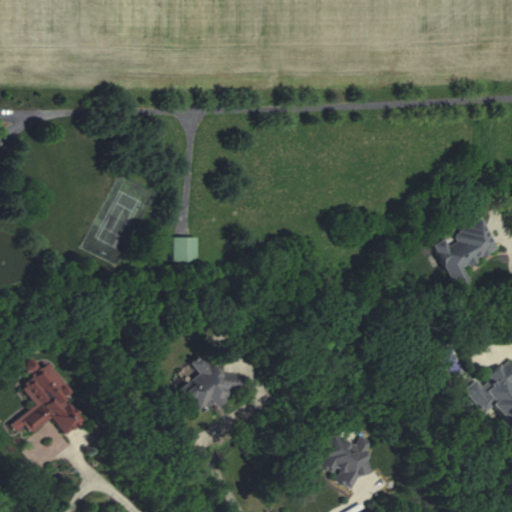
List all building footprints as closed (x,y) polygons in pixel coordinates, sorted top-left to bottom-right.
[(460,266),(494,251),(479,219),(440,236),(441,238),(430,243),(451,289),(467,282),(460,266)] [(193,237),(168,237),(168,261),(193,261),(193,237)] [(239,378),(230,369),(220,379),(195,354),(185,364),(193,373),(173,393),(198,418),(239,378)] [(460,388),(480,413),(490,406),(508,429),(511,425),(511,393),(504,384),(511,377),(511,368),(505,360),(477,381),(474,377),(460,388)] [(32,405),(13,418),(25,434),(40,423),(59,449),(66,445),(58,434),(78,420),(61,396),(66,393),(44,361),(15,382),(32,405)] [(358,473),(372,442),(354,434),(352,439),(324,427),(309,461),(334,473),(330,480),(348,488),(355,472),(358,473)]
